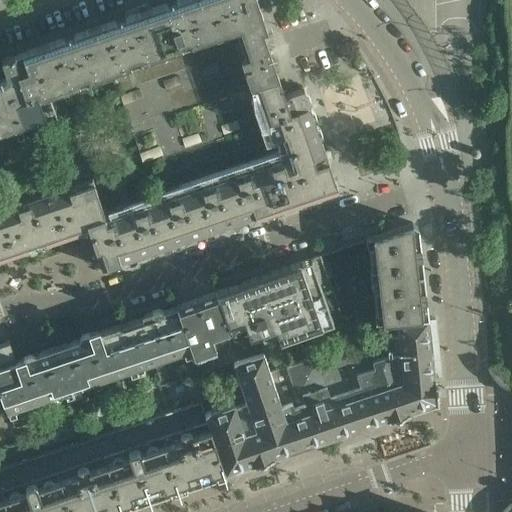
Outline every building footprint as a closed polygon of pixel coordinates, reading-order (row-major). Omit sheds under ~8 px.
[(213,38),(199,0),(174,0),(151,8),(150,5),(147,4),(144,5),(161,55),(213,38)] [(266,26),(258,2),(256,0),(199,0),(213,38),(236,30),(238,36),(266,26)] [(161,55),(144,5),(126,11),(123,17),(92,28),(108,73),(112,72),(161,55)] [(278,77),(266,39),(270,38),(266,26),(238,36),(245,57),(240,58),(250,88),(255,86),(254,86),(278,77)] [(108,73),(92,28),(42,45),(57,90),(80,83),(82,88),(96,83),(94,78),(108,73)] [(250,88),(240,58),(245,57),(238,36),(236,30),(213,38),(161,55),(112,72),(131,127),(250,88)] [(57,90),(42,45),(23,52),(22,49),(21,50),(17,51),(17,53),(1,59),(6,75),(4,79),(0,80),(0,88),(13,127),(55,113),(49,93),(57,90)] [(151,188),(276,145),(280,155),(270,159),(271,162),(247,170),(246,167),(235,170),(236,173),(224,177),(239,221),(248,218),(248,220),(252,219),(254,216),(258,214),(262,216),(269,213),(271,210),(275,208),(279,210),(286,207),(288,204),(292,202),(295,204),(299,203),(299,200),(309,197),(287,132),(315,123),(314,120),(316,117),(313,110),(310,108),(309,103),(310,100),(308,92),(304,91),(303,88),(284,94),(278,77),(254,86),(255,86),(250,88),(131,127),(151,188)] [(0,131),(13,127),(0,88),(0,131)] [(337,187),(326,155),(320,137),(322,134),(319,126),(316,125),(315,123),(287,132),(309,197),(316,195),(317,197),(320,196),(322,192),(337,187)] [(477,157),(479,156),(480,155),(480,154),(480,153),(480,152),(480,151),(479,150),(478,149),(477,149),(475,149),(474,149),(473,150),(473,151),(472,152),(472,153),(472,154),(473,156),(474,157),(475,157),(476,157),(477,157)] [(0,256),(73,232),(76,233),(80,232),(81,234),(89,232),(97,254),(95,257),(97,263),(100,264),(101,267),(145,252),(146,255),(150,254),(151,250),(156,249),(159,250),(163,249),(162,247),(169,244),(154,201),(144,205),(143,202),(132,205),(133,208),(116,214),(115,211),(109,213),(107,212),(104,213),(90,173),(72,179),(74,184),(0,208),(0,256)] [(239,221),(224,177),(212,181),(211,178),(200,182),(201,185),(178,193),(177,190),(166,194),(167,197),(154,201),(169,244),(179,241),(180,243),(184,242),(185,239),(190,237),(193,239),(197,237),(196,235),(213,229),(214,232),(218,230),(219,227),(224,226),(227,227),(232,226),(231,223),(239,221)] [(423,269),(418,227),(418,225),(413,222),(411,223),(411,222),(367,238),(367,239),(371,274),(423,269)] [(339,308),(321,256),(320,254),(216,291),(228,324),(241,320),(247,335),(233,340),(240,359),(263,352),(270,349),(263,331),(274,327),(279,340),(340,319),(342,318),(339,308)] [(428,315),(424,286),(423,269),(371,274),(376,322),(396,320),(396,319),(427,316),(428,315)] [(236,361),(224,330),(229,328),(228,324),(216,291),(176,305),(191,349),(193,354),(197,353),(203,372),(233,362),(236,361)] [(191,349),(176,305),(163,310),(158,308),(145,312),(143,317),(123,323),(138,366),(189,348),(190,349),(191,349)] [(437,400),(435,377),(433,377),(431,350),(431,347),(430,347),(427,319),(428,319),(427,316),(396,319),(396,320),(397,333),(383,335),(384,347),(390,347),(391,353),(372,359),(374,366),(356,372),(360,384),(329,395),(287,408),(300,447),(389,417),(389,418),(407,412),(407,410),(437,400)] [(138,366),(123,323),(99,331),(95,329),(81,334),(79,338),(61,344),(76,387),(138,366)] [(76,387),(61,344),(15,360),(9,341),(0,344),(0,413),(7,411),(5,406),(15,403),(16,407),(76,387)] [(329,395),(326,385),(317,355),(270,372),(263,352),(240,359),(236,361),(233,362),(240,382),(253,420),(287,408),(329,395)] [(168,377),(163,361),(155,364),(160,380),(168,377)] [(129,456),(126,447),(138,443),(140,452),(180,439),(177,430),(189,426),(192,435),(210,429),(225,472),(254,462),(254,463),(272,457),(272,456),(300,447),(287,408),(253,420),(240,382),(231,386),(234,393),(235,402),(204,412),(201,401),(0,467),(0,498),(26,490),(23,482),(34,478),(37,486),(77,473),(74,464),(86,461),(89,469),(129,456)] [(40,419),(36,407),(32,408),(31,407),(27,409),(31,422),(40,419)] [(157,495),(178,488),(179,492),(187,489),(186,486),(216,475),(217,479),(226,476),(224,473),(225,472),(210,429),(192,435),(189,426),(177,430),(180,439),(140,452),(138,443),(126,447),(129,456),(89,469),(86,461),(74,464),(77,473),(37,486),(34,478),(23,482),(26,490),(0,498),(0,511),(106,511),(113,510),(113,511),(118,511),(122,511),(121,507),(141,501),(142,504),(159,499),(157,495)] [(425,431),(380,442),(385,462),(430,451),(425,431)]
